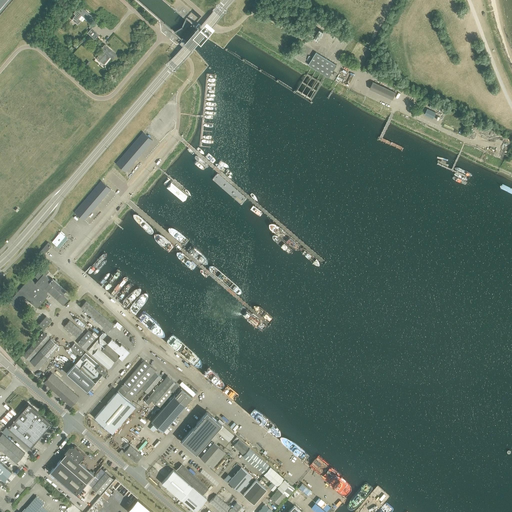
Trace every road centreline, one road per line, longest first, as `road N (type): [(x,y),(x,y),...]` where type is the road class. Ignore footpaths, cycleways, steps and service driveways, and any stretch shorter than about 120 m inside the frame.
road 1 (unclassified): [(175,135),(66,260),(88,285)]
road 2 (tertiary): [(171,66),(68,184)]
road 3 (unclassified): [(210,391),(304,475)]
